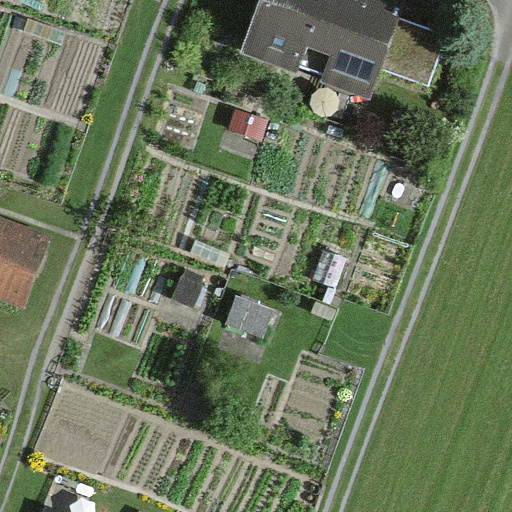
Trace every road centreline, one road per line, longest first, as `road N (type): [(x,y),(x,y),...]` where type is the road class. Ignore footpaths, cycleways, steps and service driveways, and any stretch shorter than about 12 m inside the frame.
road 1 (track): [(178,0),(0,480)]
road 2 (track): [(336,511),(511,46)]
